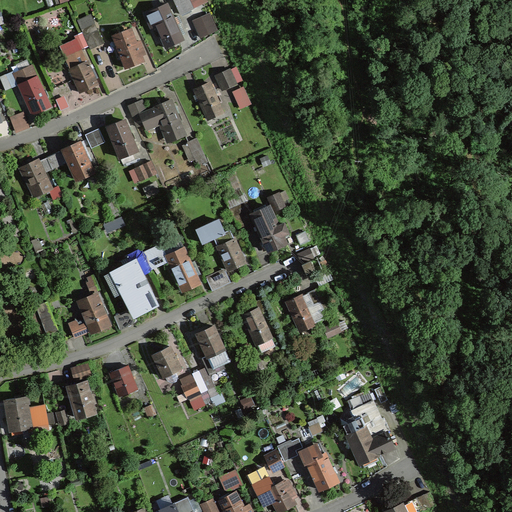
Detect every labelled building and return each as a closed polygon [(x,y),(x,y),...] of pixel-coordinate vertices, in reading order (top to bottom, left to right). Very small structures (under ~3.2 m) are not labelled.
[(174,0),(176,2),(180,0),(188,0),(192,9),(206,2),(204,0),(174,0)] [(181,14),(192,9),(188,0),(180,0),(176,2),(181,14)] [(167,4),(145,14),(151,28),(156,26),(166,48),(184,40),(167,4)] [(210,15),(194,22),(201,37),(211,32),(210,30),(215,27),(210,15)] [(81,29),(84,35),(97,29),(94,23),(81,29)] [(97,29),(84,35),(91,49),(104,43),(97,29)] [(132,32),(115,39),(126,68),(144,61),(140,51),(143,50),(140,41),(136,42),(132,32)] [(82,33),(75,36),(81,49),(87,46),(82,33)] [(71,69),(70,69),(81,92),(98,84),(87,61),(82,50),(66,58),(71,69)] [(32,65),(14,73),(33,114),(50,106),(32,65)] [(217,76),(223,89),(236,83),(230,70),(217,76)] [(6,74),(0,76),(0,77),(6,90),(12,87),(6,74)] [(224,112),(210,82),(195,89),(209,119),(224,112)] [(234,91),(241,108),(247,105),(239,89),(234,91)] [(64,95),(56,100),(61,110),(70,106),(64,95)] [(138,109),(140,114),(147,111),(142,100),(128,106),(131,112),(138,109)] [(166,137),(184,130),(171,100),(154,107),(154,108),(147,111),(140,114),(144,123),(146,127),(160,122),(166,137)] [(137,126),(144,123),(140,114),(138,109),(131,112),(137,126)] [(23,111),(10,117),(17,132),(30,127),(23,111)] [(125,120),(108,127),(120,157),(138,150),(125,120)] [(99,128),(85,134),(91,148),(105,142),(99,128)] [(197,138),(188,143),(195,159),(205,155),(197,138)] [(80,142),(63,150),(77,179),(94,171),(80,142)] [(60,151),(47,157),(52,168),(66,162),(60,151)] [(47,157),(39,161),(44,172),(52,168),(47,157)] [(38,159),(21,167),(35,197),(52,189),(44,172),(39,161),(38,159)] [(151,161),(143,164),(149,177),(157,174),(151,161)] [(143,164),(136,168),(142,181),(149,177),(143,164)] [(106,183),(101,172),(95,175),(96,175),(88,179),(93,189),(106,183)] [(280,180),(270,185),(273,189),(277,186),(280,192),(284,189),(280,180)] [(279,193),(269,198),(274,210),(285,206),(279,193)] [(48,201),(41,205),(46,215),(53,211),(48,201)] [(114,201),(106,205),(112,217),(120,214),(114,201)] [(239,227),(255,220),(253,214),(247,202),(230,209),(239,227)] [(253,214),(255,220),(270,251),(287,242),(283,235),(289,232),(285,222),(279,225),(270,206),(253,214)] [(73,229),(71,229),(73,232),(78,230),(72,218),(69,220),(73,229)] [(218,247),(217,247),(228,270),(246,262),(235,238),(235,239),(230,229),(224,232),(218,219),(197,229),(203,243),(214,238),(218,247)] [(37,238),(32,240),(37,253),(44,250),(40,241),(38,242),(37,238)] [(181,241),(163,249),(169,260),(183,290),(200,283),(181,241)] [(301,241),(294,244),(297,250),(304,247),(301,241)] [(141,255),(147,270),(169,260),(163,249),(162,245),(141,255)] [(302,263),(314,257),(310,248),(298,254),(302,263)] [(135,266),(136,266),(140,275),(148,271),(147,270),(141,255),(138,250),(129,254),(135,266)] [(314,269),(310,261),(303,265),(307,272),(314,269)] [(128,267),(114,274),(123,292),(127,290),(144,282),(140,275),(136,266),(135,266),(129,270),(128,267)] [(225,269),(220,272),(225,284),(231,281),(225,269)] [(225,284),(220,272),(206,278),(212,290),(225,284)] [(94,275),(88,278),(93,290),(100,288),(94,275)] [(144,282),(127,290),(138,312),(155,303),(144,282)] [(320,286),(313,290),(319,302),(320,303),(327,300),(320,286)] [(319,302),(313,290),(307,293),(313,305),(319,302)] [(97,294),(79,302),(88,322),(91,329),(92,332),(110,324),(97,294)] [(302,295),(287,302),(300,331),(315,324),(302,295)] [(255,302),(258,308),(262,315),(268,312),(262,298),(255,302)] [(333,313),(327,300),(320,303),(326,317),(333,313)] [(58,329),(47,301),(36,305),(39,314),(47,334),(58,329)] [(39,314),(36,305),(28,308),(32,317),(33,316),(39,314)] [(258,308),(243,315),(257,345),(272,338),(262,315),(258,308)] [(127,311),(115,317),(120,328),(133,321),(127,311)] [(39,314),(33,316),(41,336),(47,334),(39,314)] [(82,333),(79,326),(76,320),(70,323),(76,336),(82,333)] [(79,326),(82,333),(91,329),(88,322),(79,326)] [(337,322),(325,328),(329,336),(341,331),(337,322)] [(214,326),(197,334),(207,356),(202,358),(206,367),(210,375),(211,375),(217,372),(214,367),(230,360),(214,326)] [(170,346),(153,355),(164,377),(181,368),(170,346)] [(87,365),(73,369),(76,378),(90,373),(87,365)] [(127,365),(110,373),(120,396),(137,388),(127,365)] [(206,367),(199,370),(208,389),(216,385),(211,375),(210,375),(206,367)] [(192,374),(193,374),(201,392),(208,389),(199,370),(192,374)] [(193,374),(181,379),(190,400),(202,394),(201,392),(193,374)] [(86,380),(68,386),(78,417),(96,412),(86,380)] [(219,392),(216,385),(208,389),(212,396),(219,392)] [(388,399),(381,385),(375,389),(381,402),(388,399)] [(352,410),(374,400),(370,392),(348,401),(352,410)] [(27,395),(6,399),(12,435),(48,428),(44,405),(27,408),(26,403),(29,403),(27,395)] [(359,413),(378,454),(395,446),(374,400),(352,410),(355,415),(359,413)] [(149,405),(144,408),(149,418),(154,415),(149,405)] [(69,422),(65,410),(57,412),(61,424),(69,422)] [(349,422),(343,425),(361,462),(378,454),(359,413),(355,415),(348,419),(349,422)] [(319,422),(309,427),(312,433),(322,429),(319,422)] [(298,437),(292,441),(296,450),(303,447),(298,437)] [(292,441),(278,447),(285,461),(298,454),(296,450),(292,441)] [(313,445),(300,451),(305,462),(308,461),(320,489),(338,481),(325,452),(318,455),(313,445)] [(278,452),(266,458),(272,470),(284,464),(278,452)] [(236,471),(229,475),(236,487),(242,484),(236,471)] [(229,475),(224,477),(230,490),(236,487),(229,475)] [(284,480),(267,489),(268,491),(259,495),(264,506),(273,501),(279,511),(296,503),(284,480)] [(236,491),(219,499),(225,511),(253,511),(249,504),(244,506),(236,491)] [(430,491),(424,494),(430,507),(436,504),(430,491)] [(190,498),(181,503),(184,509),(199,502),(194,493),(189,496),(190,498)] [(424,494),(417,497),(423,509),(423,511),(430,507),(424,494)] [(417,497),(403,503),(407,511),(417,511),(423,509),(417,497)] [(218,511),(212,498),(201,504),(205,511),(218,511)] [(407,511),(403,503),(386,511),(407,511)]
